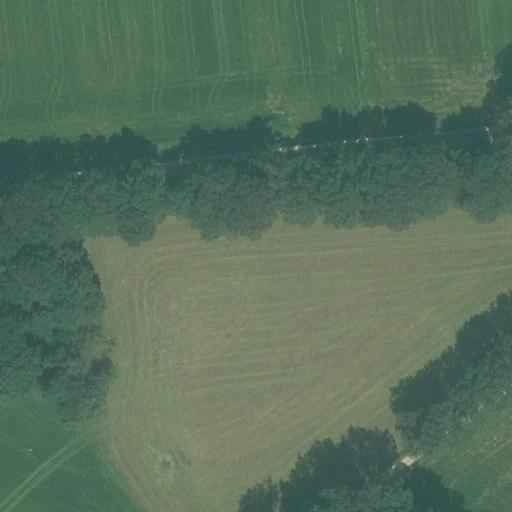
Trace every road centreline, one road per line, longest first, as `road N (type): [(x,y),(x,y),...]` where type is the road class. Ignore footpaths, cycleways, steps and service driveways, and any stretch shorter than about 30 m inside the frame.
road 1 (unclassified): [(0,196),(511,137)]
road 2 (track): [(330,511),(511,381)]
